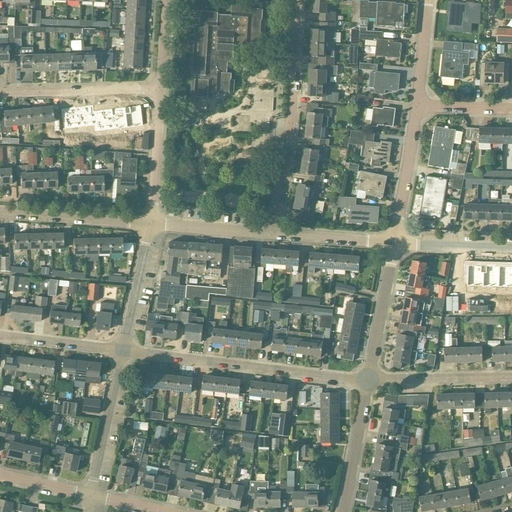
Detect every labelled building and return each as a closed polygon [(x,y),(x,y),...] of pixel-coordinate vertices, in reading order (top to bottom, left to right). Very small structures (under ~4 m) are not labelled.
[(27,0),(14,0),(14,4),(15,4),(15,10),(21,10),(21,6),(28,6),(28,10),(27,10),(27,24),(34,24),(34,11),(35,2),(28,1),(27,0)] [(126,0),(125,11),(144,12),(144,0),(126,0)] [(263,20),(263,9),(250,9),(250,3),(239,2),(238,0),(232,0),(232,16),(218,15),(219,8),(212,8),(212,12),(201,11),(200,24),(195,24),(195,35),(191,35),(189,68),(193,68),(191,97),(212,99),(213,92),(217,93),(217,91),(235,92),(235,80),(232,80),(232,74),(218,73),(219,61),(233,62),(235,42),(261,43),(261,41),(262,32),(265,32),(266,21),(263,20)] [(332,0),(313,0),(313,13),(320,13),(320,20),(332,21),(332,0)] [(404,21),(404,13),(408,13),(408,5),(404,5),(404,4),(386,3),(386,2),(377,2),(369,2),(369,1),(361,1),(360,12),(360,18),(368,18),(377,19),(376,26),(395,26),(395,20),(404,21)] [(472,23),(480,24),(482,4),(475,3),(467,2),(466,3),(448,1),(446,16),(448,16),(446,31),(463,33),(464,22),(468,23),(469,14),(473,15),(472,23)] [(143,26),(144,12),(125,11),(125,25),(143,26)] [(360,23),(360,18),(360,12),(352,12),(352,23),(360,23)] [(312,30),(311,43),(334,44),(335,32),(335,24),(320,24),(320,31),(312,30)] [(124,39),(143,40),(143,26),(125,25),(124,39)] [(7,39),(0,38),(0,63),(8,63),(7,47),(14,47),(13,26),(7,26),(8,37),(7,37),(7,39)] [(511,42),(511,29),(498,29),(497,42),(511,42)] [(365,46),(376,47),(375,56),(400,58),(402,44),(391,43),(391,41),(383,40),(384,32),(367,31),(360,31),(360,39),(366,40),(365,46)] [(142,55),(143,40),(124,39),(123,54),(142,55)] [(334,44),(311,43),(311,56),(319,57),(319,64),(334,64),(334,57),(334,44)] [(475,44),(462,43),(462,50),(474,51),(475,44)] [(94,54),(91,54),(90,47),(82,47),(82,54),(82,71),(95,71),(94,54)] [(350,48),(351,64),(359,63),(358,47),(350,48)] [(20,49),(20,56),(20,72),(33,72),(32,55),(32,49),(20,49)] [(57,71),(70,71),(69,55),(69,49),(64,49),(64,55),(57,55),(57,71)] [(469,53),(443,51),(440,77),(463,79),(464,65),(468,65),(469,53)] [(106,67),(115,67),(116,52),(107,52),(106,67)] [(70,71),(82,71),(82,54),(69,55),(70,71)] [(141,69),(142,55),(123,54),(122,68),(141,69)] [(33,72),(45,72),(45,55),(32,55),(33,72)] [(57,55),(45,55),(45,72),(57,71),(57,55)] [(399,75),(377,73),(378,65),(360,63),(360,69),(371,70),(369,87),(392,90),(393,85),(398,85),(399,75)] [(488,82),(495,83),(495,63),(481,63),(480,86),(488,86),(488,82)] [(510,64),(495,63),(495,83),(501,83),(501,86),(509,87),(510,64)] [(310,70),(309,83),(326,85),(330,85),(330,76),(337,76),(338,71),(336,71),(336,67),(324,66),(324,71),(310,70)] [(326,85),(309,83),(309,96),(323,97),(323,102),(336,103),(336,94),(325,93),(326,85)] [(369,97),(357,95),(356,103),(368,105),(369,97)] [(96,126),(94,111),(93,105),(63,109),(65,130),(96,126)] [(140,105),(125,107),(127,128),(143,126),(140,105)] [(52,107),(40,109),(41,124),(53,123),(52,107)] [(96,132),(127,128),(125,107),(94,111),(96,126),(96,132)] [(307,125),(322,127),(328,127),(329,117),(331,118),(332,109),(318,108),(318,114),(309,113),(307,125)] [(378,124),(394,126),(396,108),(389,108),(389,109),(373,108),(371,126),(377,126),(378,124)] [(29,125),(41,124),(40,109),(28,110),(29,125)] [(15,111),(17,126),(18,132),(24,132),(23,126),(29,125),(28,110),(15,111)] [(11,127),(17,126),(15,111),(3,112),(4,119),(0,119),(0,128),(0,133),(1,134),(12,133),(11,127)] [(320,139),(322,127),(307,125),(305,137),(316,139),(315,144),(325,146),(329,146),(330,140),(320,139)] [(432,146),(453,150),(457,130),(435,126),(432,146)] [(465,140),(472,141),(473,128),(467,127),(465,140)] [(480,129),(473,128),(472,141),(479,142),(479,143),(492,143),(492,128),(484,128),(480,127),(480,129)] [(504,128),(492,128),(492,143),(504,144),(504,128)] [(361,156),(372,158),(371,165),(381,167),(381,161),(389,162),(392,143),(385,142),(385,144),(374,142),(375,134),(351,131),(351,138),(359,139),(358,140),(363,141),(361,156)] [(305,149),(303,161),(317,163),(319,151),(324,152),(325,146),(315,144),(314,150),(305,149)] [(453,169),(452,175),(465,177),(467,165),(451,162),(453,150),(432,146),(429,165),(453,169)] [(118,159),(121,159),(121,179),(125,180),(128,174),(135,175),(136,159),(124,158),(124,153),(114,152),(114,161),(118,161),(118,159)] [(33,174),(33,166),(37,166),(37,153),(28,153),(28,166),(27,166),(27,174),(21,174),(21,189),(33,189),(33,174)] [(67,193),(79,192),(79,177),(79,172),(84,171),(83,156),(74,156),(75,172),(73,172),(74,177),(67,177),(67,193)] [(316,176),(317,163),(303,161),(301,174),(310,175),(310,180),(320,182),(324,183),(324,177),(316,176)] [(0,169),(0,184),(12,184),(11,169),(0,169)] [(113,170),(91,171),(91,192),(103,192),(103,182),(112,182),(113,170)] [(79,192),(91,192),(91,171),(85,171),(85,177),(79,177),(79,192)] [(383,197),(387,177),(361,172),(358,189),(367,191),(367,194),(383,197)] [(45,173),(33,174),(33,189),(45,188),(45,173)] [(45,173),(45,188),(57,188),(57,173),(45,173)] [(121,179),(112,179),(111,192),(116,192),(115,194),(134,195),(134,194),(136,194),(136,186),(135,186),(135,175),(128,174),(125,180),(121,179)] [(427,175),(424,195),(445,199),(447,187),(454,188),(454,189),(462,190),(465,177),(452,175),(451,180),(448,179),(427,175)] [(299,184),(297,197),(311,200),(314,187),(325,189),(326,183),(324,183),(320,182),(310,180),(309,186),(299,184)] [(442,218),(445,199),(424,195),(420,214),(442,218)] [(309,211),(311,200),(297,197),(294,209),(304,210),(302,221),(312,222),(314,212),(309,211)] [(379,208),(356,206),(356,198),(340,197),(338,207),(351,208),(349,222),(362,223),(363,221),(378,222),(379,208)] [(488,220),(501,220),(501,205),(502,205),(502,199),(489,199),(489,205),(488,220)] [(511,199),(509,199),(509,200),(502,199),(502,205),(501,205),(501,220),(511,220),(511,199)] [(464,219),(476,219),(477,204),(464,204),(464,219)] [(477,204),(476,219),(488,220),(489,205),(477,204)] [(450,217),(456,218),(459,206),(453,205),(450,217)] [(50,234),(38,235),(38,250),(51,249),(50,234)] [(51,249),(57,249),(63,249),(63,234),(50,234),(51,249)] [(21,250),(26,250),(26,235),(13,235),(14,250),(15,250),(15,253),(21,253),(21,250)] [(38,235),(26,235),(26,250),(38,250),(38,235)] [(110,239),(97,240),(98,254),(110,254),(110,239)] [(122,239),(110,239),(110,254),(122,254),(122,239)] [(73,240),(73,255),(85,255),(85,240),(73,240)] [(97,240),(85,240),(85,255),(98,254),(97,240)] [(188,274),(189,269),(191,243),(170,241),(169,256),(167,271),(177,272),(181,273),(188,274)] [(189,269),(188,274),(188,275),(205,276),(208,244),(191,243),(189,269)] [(208,244),(205,276),(221,278),(223,246),(208,244)] [(255,269),(255,267),(257,249),(231,247),(227,289),(227,296),(253,298),(254,280),(255,269)] [(267,264),(274,264),(275,250),(263,249),(261,267),(263,267),(266,268),(267,264)] [(287,265),(288,251),(275,250),(274,264),(286,265),(287,265)] [(301,252),(288,251),(287,265),(286,265),(286,272),(292,273),(293,266),(299,267),(301,252)] [(322,268),(323,254),(310,253),(309,273),(315,274),(315,268),(321,268),(322,268)] [(322,268),(321,268),(321,276),(327,276),(328,269),(334,269),(335,255),(323,254),(322,268)] [(19,267),(21,268),(21,263),(16,263),(16,267),(15,267),(15,255),(9,255),(9,257),(10,267),(10,270),(10,273),(19,273),(19,267)] [(334,269),(347,270),(348,256),(335,255),(334,269)] [(348,256),(347,270),(359,271),(360,257),(348,256)] [(10,267),(9,257),(0,258),(0,260),(1,270),(10,270),(10,267)] [(411,273),(425,276),(428,263),(413,260),(411,273)] [(451,263),(443,262),(441,275),(449,277),(451,263)] [(467,286),(498,287),(499,266),(468,265),(467,286)] [(511,266),(499,266),(498,287),(511,287),(511,266)] [(186,300),(186,299),(187,285),(180,285),(180,282),(181,273),(177,272),(167,271),(166,280),(161,280),(159,296),(169,297),(169,298),(175,299),(186,300)] [(417,287),(416,293),(428,295),(430,288),(427,288),(429,276),(425,276),(411,273),(408,286),(417,287)] [(17,287),(28,289),(30,278),(29,278),(10,276),(8,290),(17,292),(17,287)] [(47,295),(55,296),(57,281),(49,280),(47,295)] [(77,283),(69,282),(68,291),(76,292),(77,283)] [(345,292),(346,285),(337,282),(335,290),(345,292)] [(87,300),(98,301),(99,285),(88,284),(87,300)] [(227,296),(227,289),(187,285),(186,299),(209,301),(209,294),(227,296)] [(356,287),(346,285),(345,292),(354,294),(356,287)] [(439,285),(437,307),(444,308),(444,312),(453,313),(455,297),(447,296),(448,286),(439,285)] [(263,300),(264,292),(254,291),(253,299),(263,300)] [(273,293),(264,292),(263,300),(272,301),(273,293)] [(427,302),(428,295),(416,293),(414,299),(406,298),(404,310),(423,314),(425,302),(427,302)] [(33,308),(25,307),(24,319),(39,321),(41,310),(46,310),(47,298),(35,296),(35,302),(34,302),(33,308)] [(168,305),(169,298),(169,297),(159,296),(157,308),(168,309),(168,305)] [(301,304),(302,296),(292,296),(292,303),(301,304)] [(310,305),(311,297),(302,296),(301,304),(310,305)] [(211,304),(221,305),(222,298),(212,297),(211,304)] [(311,297),(310,305),(320,306),(321,298),(311,297)] [(231,299),(222,298),(221,305),(230,307),(231,299)] [(9,318),(24,319),(25,307),(17,306),(18,300),(12,300),(11,305),(10,305),(9,318)] [(262,310),(263,302),(254,301),(253,309),(262,310)] [(97,312),(95,328),(108,330),(110,315),(112,315),(114,304),(100,302),(99,312),(97,312)] [(263,302),(262,310),(271,311),(272,303),(263,302)] [(344,318),(362,321),(365,305),(347,302),(344,318)] [(271,311),(283,312),(284,304),(272,303),(271,311)] [(284,304),(283,312),(292,313),(293,305),(284,304)] [(53,306),(51,308),(50,311),(49,311),(48,323),(64,325),(65,313),(66,307),(59,306),(53,306)] [(314,308),(302,306),(301,314),(313,315),(314,308)] [(72,314),(65,313),(64,325),(79,326),(81,308),(73,307),(72,314)] [(323,316),(324,309),(314,308),(313,315),(323,316)] [(334,310),(324,309),(323,316),(333,317),(334,310)] [(256,310),(255,321),(264,321),(264,310),(256,310)] [(410,324),(408,330),(425,334),(427,327),(421,326),(423,314),(404,310),(401,322),(410,324)] [(183,311),(183,312),(182,322),(182,324),(188,324),(186,340),(194,341),(194,343),(199,344),(200,342),(201,342),(203,326),(194,325),(196,313),(183,311)] [(164,337),(167,318),(160,317),(160,323),(154,322),(152,336),(164,337)] [(173,318),(167,318),(164,337),(169,338),(169,340),(175,341),(176,338),(177,339),(178,325),(172,324),(173,318)] [(359,338),(362,321),(344,318),(341,334),(359,338)] [(212,343),(225,345),(227,330),(228,322),(220,321),(219,329),(215,329),(216,322),(209,321),(208,334),(213,335),(212,343)] [(272,350),(284,352),(287,329),(280,328),(279,337),(273,336),(272,350)] [(284,352),(297,353),(299,332),(293,332),(287,331),(287,329),(284,352)] [(238,332),(227,330),(225,345),(237,346),(238,332)] [(426,334),(425,334),(408,330),(407,336),(399,334),(396,347),(417,352),(419,339),(421,340),(422,338),(425,339),(426,334)] [(251,333),(238,332),(237,346),(249,348),(251,333)] [(297,353),(309,355),(311,340),(311,334),(300,333),(300,332),(299,332),(297,353)] [(263,335),(251,333),(249,348),(262,349),(263,335)] [(311,340),(309,355),(322,356),(324,336),(311,334),(311,340)] [(353,361),(354,354),(356,354),(359,338),(341,334),(338,355),(341,355),(340,358),(340,359),(353,361)] [(477,335),(466,336),(467,353),(477,353),(477,335)] [(488,335),(477,335),(477,353),(488,353),(488,335)] [(499,335),(488,335),(488,353),(499,352),(499,335)] [(510,335),(499,335),(499,352),(510,352),(510,335)] [(455,336),(444,336),(445,354),(456,354),(455,336)] [(466,336),(455,336),(456,354),(467,353),(466,336)] [(417,352),(396,347),(394,361),(409,364),(410,358),(416,359),(417,352)] [(436,355),(429,354),(427,366),(434,366),(436,355)] [(10,376),(15,376),(17,357),(5,356),(3,369),(11,370),(10,376)] [(29,359),(17,357),(15,376),(15,377),(21,378),(22,371),(27,372),(29,359)] [(29,359),(27,372),(26,378),(39,380),(39,374),(41,360),(29,359)] [(66,380),(72,381),(75,360),(62,359),(61,372),(67,373),(66,380)] [(53,362),(41,360),(39,374),(51,375),(53,362)] [(84,382),(87,362),(75,360),(72,381),(84,382)] [(99,363),(87,362),(84,382),(91,383),(99,384),(100,377),(98,376),(99,363)] [(155,388),(156,374),(144,372),(142,387),(155,388)] [(155,388),(167,390),(169,375),(156,374),(155,388)] [(179,391),(181,377),(169,375),(167,390),(179,391)] [(215,392),(217,377),(204,376),(202,390),(215,392)] [(194,379),(181,377),(179,391),(192,393),(194,379)] [(229,379),(217,377),(215,392),(227,393),(229,379)] [(242,380),(229,379),(227,393),(240,395),(242,380)] [(250,396),(262,397),(264,383),(252,381),(250,396)] [(276,384),(264,383),(262,397),(275,399),(276,384)] [(276,384),(275,399),(287,400),(289,386),(276,384)] [(13,392),(0,390),(0,402),(12,404),(13,392)] [(511,392),(496,393),(497,416),(511,415),(511,392)] [(321,410),(339,410),(339,393),(321,393),(321,410)] [(496,393),(481,394),(481,416),(497,416),(496,393)] [(449,394),(433,394),(434,417),(450,417),(449,394)] [(465,394),(449,394),(450,417),(466,416),(465,394)] [(466,394),(465,394),(466,416),(481,416),(481,394),(466,394)] [(385,408),(383,421),(403,424),(406,406),(403,405),(398,405),(398,396),(396,396),(397,403),(387,401),(386,408),(385,408)] [(99,401),(83,399),(81,411),(97,414),(99,401)] [(146,399),(144,418),(152,419),(154,400),(146,399)] [(61,414),(68,415),(70,403),(63,402),(61,414)] [(81,405),(70,403),(68,415),(69,415),(79,417),(81,405)] [(321,410),(321,426),(339,426),(339,410),(321,410)] [(184,423),(185,416),(175,414),(174,422),(184,423)] [(250,432),(251,424),(252,416),(243,414),(241,423),(240,430),(250,432)] [(279,435),(288,436),(290,415),(282,414),(279,435)] [(184,423),(193,424),(194,417),(185,416),(184,423)] [(202,426),(203,418),(194,417),(193,424),(202,426)] [(212,419),(203,418),(202,426),(211,427),(212,419)] [(387,440),(399,442),(407,444),(409,436),(403,435),(405,425),(403,424),(383,421),(380,433),(388,434),(387,440)] [(240,430),(241,423),(232,422),(231,429),(240,430)] [(165,437),(166,426),(157,426),(156,437),(165,437)] [(279,435),(280,428),(270,426),(269,434),(279,435)] [(339,426),(321,426),(321,443),(339,443),(339,426)] [(482,444),(481,438),(484,438),(484,428),(464,429),(465,445),(482,444)] [(489,443),(501,441),(499,429),(491,430),(492,436),(488,437),(489,443)] [(223,440),(224,431),(212,430),(211,439),(223,440)] [(22,460),(25,445),(13,443),(15,436),(5,434),(2,447),(8,448),(6,456),(22,460)] [(259,435),(259,444),(269,444),(269,437),(259,435)] [(240,446),(244,447),(253,448),(255,438),(243,436),(240,446)] [(140,465),(143,454),(146,439),(136,437),(132,452),(137,453),(135,464),(140,465)] [(399,442),(387,440),(386,445),(378,444),(377,450),(376,456),(390,459),(392,453),(397,454),(399,448),(406,449),(407,444),(399,442)] [(32,447),(25,445),(22,460),(37,463),(39,455),(45,456),(47,447),(48,442),(40,441),(39,446),(32,444),(32,447)] [(75,472),(80,450),(59,446),(60,442),(55,441),(51,456),(63,458),(61,469),(75,472)] [(310,445),(302,445),(302,457),(310,457),(310,445)] [(463,457),(462,450),(430,454),(429,447),(427,447),(428,454),(424,455),(425,461),(463,457)] [(149,455),(143,454),(140,465),(138,476),(144,478),(142,487),(154,490),(159,468),(147,466),(149,455)] [(168,484),(175,485),(179,469),(178,469),(181,457),(172,455),(169,470),(159,468),(154,490),(166,493),(168,484)] [(390,459),(376,456),(373,469),(381,471),(380,476),(392,479),(398,480),(399,473),(396,472),(398,461),(390,459)] [(130,484),(134,469),(127,467),(129,460),(123,458),(121,466),(118,481),(124,483),(125,484),(128,485),(129,484),(130,484)] [(181,486),(179,495),(191,498),(194,483),(196,475),(185,472),(186,464),(180,463),(178,469),(179,469),(175,485),(181,486)] [(196,474),(194,483),(191,498),(203,501),(205,491),(212,493),(215,479),(196,474)] [(490,476),(487,476),(492,497),(505,494),(500,474),(490,476)] [(369,493),(383,496),(389,497),(392,479),(380,476),(379,481),(372,480),(369,493)] [(485,477),(474,479),(479,500),(492,497),(487,476),(485,477)] [(221,480),(215,479),(212,493),(218,494),(216,503),(228,506),(231,491),(219,489),(221,480)] [(464,482),(461,482),(466,503),(479,500),(474,479),(464,482)] [(250,498),(256,499),(256,506),(268,507),(268,492),(268,486),(268,482),(256,481),(256,488),(250,488),(250,498)] [(268,492),(268,507),(280,507),(281,497),(287,497),(287,487),(287,481),(280,481),(280,492),(276,492),(276,486),(268,486),(268,492)] [(459,483),(448,485),(453,505),(465,503),(466,503),(461,482),(459,483)] [(231,491),(228,506),(240,508),(242,498),(250,498),(250,488),(245,488),(243,487),(243,485),(235,483),(235,486),(233,485),(232,492),(231,491)] [(306,487),(306,492),(306,507),(318,507),(318,498),(325,498),(325,487),(318,487),(318,485),(313,486),(313,487),(306,487)] [(438,487),(436,488),(440,508),(453,505),(448,485),(438,487)] [(293,507),(306,507),(306,492),(294,492),(294,487),(287,487),(287,497),(294,497),(293,507)] [(433,488),(422,491),(427,511),(440,508),(436,488),(433,488)] [(381,507),(383,496),(369,493),(367,505),(371,506),(370,511),(371,511),(386,511),(387,508),(381,507)] [(18,511),(20,511),(23,511),(25,506),(0,500),(0,511),(9,511),(10,510),(18,511)] [(412,511),(414,501),(406,501),(407,511),(412,511)]
